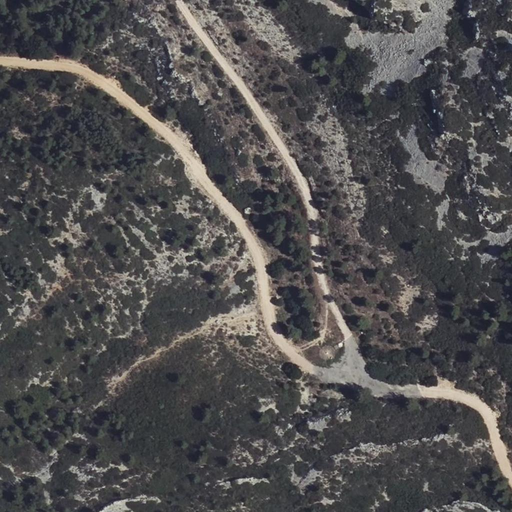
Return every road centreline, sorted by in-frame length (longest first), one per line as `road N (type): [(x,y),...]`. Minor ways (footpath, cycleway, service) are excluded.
road 1 (track): [(0,61),(64,68),(98,82),(162,131),(243,229),(277,353),(357,387),(468,401),(495,427),(511,470)]
road 2 (track): [(357,387),(357,358),(319,266),(305,183),(178,0)]
